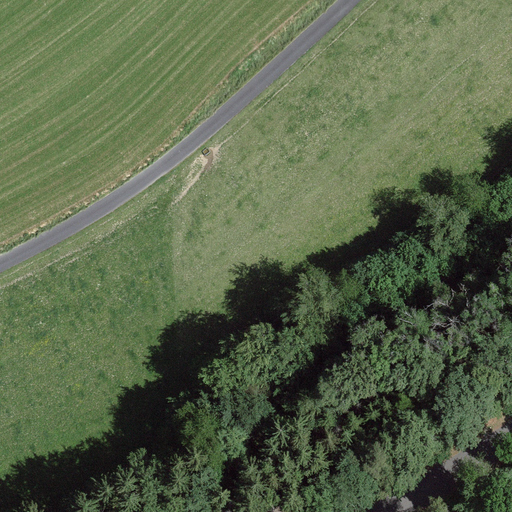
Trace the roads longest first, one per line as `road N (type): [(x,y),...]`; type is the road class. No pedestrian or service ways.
road 1 (unclassified): [(349,0),(194,143),(0,263)]
road 2 (tertiary): [(381,511),(511,434)]
